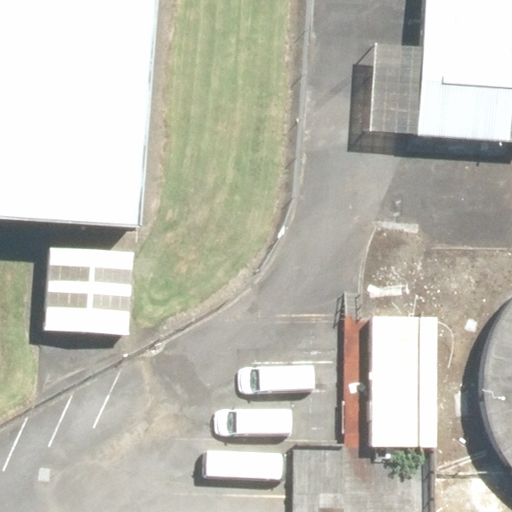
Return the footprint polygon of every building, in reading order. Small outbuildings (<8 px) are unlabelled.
[(0,0),(0,203),(110,210),(123,0),(0,0)] [(499,0),(377,0),(367,151),(489,159),(499,0)] [(402,238),(322,233),(309,438),(389,443),(402,238)] [(88,251),(0,244),(0,332),(82,337),(88,251)] [(511,509),(511,275),(506,277),(467,312),(443,358),(440,410),(456,459),(491,499),(511,509)]
